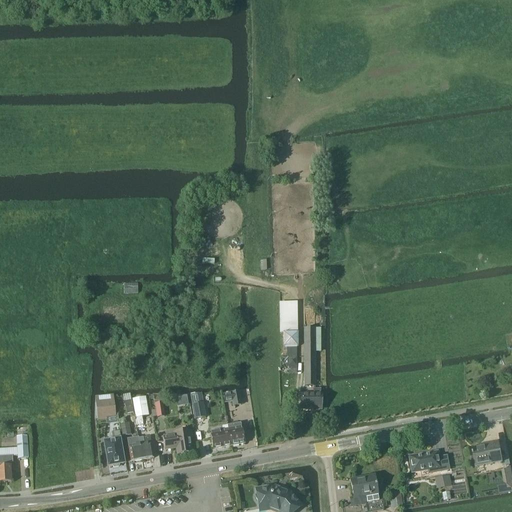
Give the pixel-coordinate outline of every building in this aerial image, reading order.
[(298,348),(298,333),(297,302),(279,303),(280,334),(283,334),(283,348),(286,348),(287,358),(287,368),(297,367),(297,359),(297,348),(298,348)] [(315,329),(305,328),(304,387),(316,387),(315,352),(321,352),(321,329),(315,329)] [(320,410),(320,390),(314,390),(314,395),(302,395),(302,410),(308,410),(320,410)] [(201,393),(189,394),(190,395),(192,405),(195,420),(206,418),(203,403),(201,394),(201,393)] [(241,406),(239,393),(223,396),(224,404),(232,402),(233,408),(241,406)] [(135,418),(149,416),(146,398),(132,400),(135,418)] [(114,399),(96,401),(98,422),(107,421),(107,420),(116,419),(114,399)] [(124,400),(126,414),(133,413),(131,399),(124,400)] [(157,418),(165,417),(163,403),(155,404),(157,418)] [(122,437),(131,436),(129,423),(120,425),(122,437)] [(234,425),(227,426),(228,429),(231,446),(240,445),(244,444),(241,423),(237,424),(234,425)] [(221,427),(210,429),(214,449),(231,446),(228,429),(222,431),(221,427)] [(114,442),(104,443),(108,467),(112,466),(113,468),(118,467),(119,465),(123,464),(119,441),(121,440),(119,431),(112,433),(114,442)] [(165,450),(177,449),(178,455),(192,453),(189,431),(175,433),(175,436),(163,437),(165,450)] [(18,460),(28,459),(27,437),(17,437),(18,460)] [(138,437),(127,439),(128,447),(129,447),(131,463),(142,461),(139,439),(138,437)] [(150,437),(139,439),(142,461),(154,459),(150,437)] [(480,448),(472,449),(475,464),(493,461),(492,456),(498,454),(496,442),(490,443),(489,444),(479,445),(480,448)] [(432,453),(409,457),(412,474),(428,471),(428,475),(449,471),(446,458),(446,457),(438,458),(437,452),(432,453)] [(9,466),(9,464),(12,463),(12,457),(0,457),(0,482),(11,482),(10,466),(9,466)] [(497,485),(498,494),(511,491),(511,479),(510,468),(501,469),(503,483),(497,485)] [(450,476),(434,478),(436,489),(451,486),(450,476)] [(351,484),(355,506),(366,504),(367,511),(374,511),(384,510),(382,501),(378,501),(374,477),(360,479),(360,482),(351,484)] [(289,492),(275,487),(275,488),(272,487),(256,490),(257,493),(256,495),(256,497),(256,499),(257,501),(258,503),(260,511),(270,510),(275,511),(294,511),(301,506),(291,494),(288,493),(289,492)] [(392,508),(402,507),(399,493),(390,495),(392,508)]
